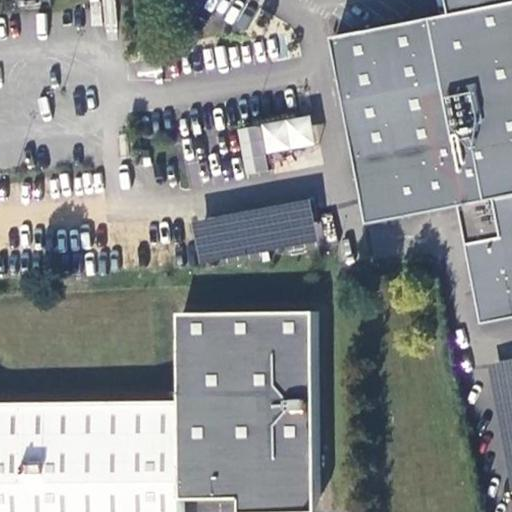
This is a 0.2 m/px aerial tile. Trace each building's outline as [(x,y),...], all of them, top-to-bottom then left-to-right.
[(511,0),(448,0),(452,14),(511,1),(511,0)] [(511,1),(452,14),(334,37),(371,223),(460,205),(483,323),(511,316),(511,1)] [(236,130),(246,175),(268,170),(265,156),(315,145),(308,114),(236,130)] [(198,263),(317,244),(310,200),(191,219),(198,263)] [(0,511),(181,511),(181,496),(217,496),(319,495),(318,309),(181,310),(182,398),(0,402),(0,511)]
